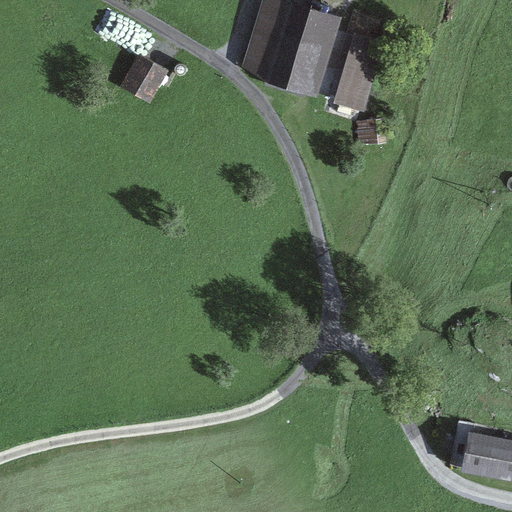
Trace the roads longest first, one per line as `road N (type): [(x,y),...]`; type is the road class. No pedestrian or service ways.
road 1 (residential): [(338,308),(308,199),(272,118),(227,69),(113,0)]
road 2 (residential): [(0,459),(82,437),(249,411),(296,378),(338,308)]
road 3 (residential): [(338,308),(435,465),(466,486),(511,498)]
